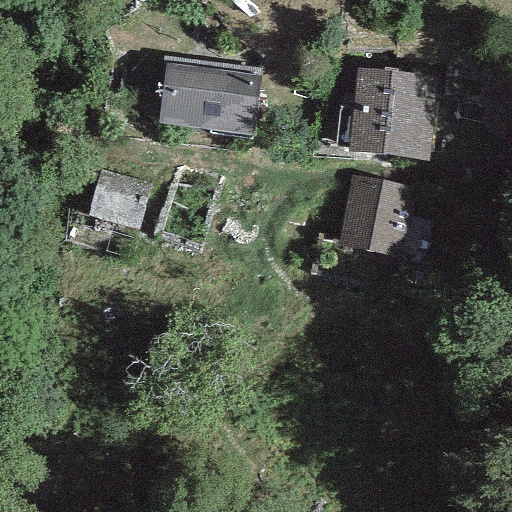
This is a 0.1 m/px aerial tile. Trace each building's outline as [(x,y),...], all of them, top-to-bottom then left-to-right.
[(260,77),(166,64),(157,122),(251,135),(260,77)] [(437,79),(358,71),(350,153),(428,161),(437,79)] [(223,183),(175,166),(151,236),(199,253),(223,183)] [(150,188),(101,172),(87,215),(136,232),(150,188)] [(414,188),(351,176),(338,245),(401,257),(402,251),(409,216),(414,188)] [(431,221),(409,216),(402,251),(424,256),(431,221)]
